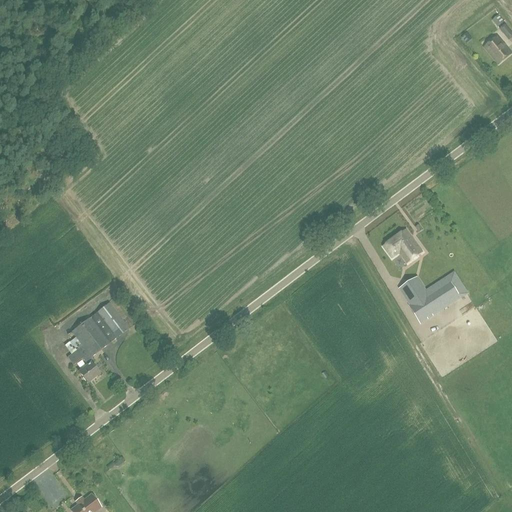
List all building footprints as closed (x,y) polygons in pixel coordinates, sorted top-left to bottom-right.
[(498,27),(504,21),(499,15),(492,21),(498,27)] [(509,40),(511,36),(511,32),(506,25),(500,29),(509,40)] [(498,64),(511,53),(497,36),(484,47),(498,64)] [(440,230),(447,226),(441,217),(434,221),(440,230)] [(425,251),(433,245),(425,233),(419,224),(415,227),(418,233),(416,235),(419,238),(417,239),(425,251)] [(406,264),(423,252),(406,229),(382,246),(392,258),(398,253),(406,264)] [(439,243),(431,249),(434,255),(443,249),(439,243)] [(479,263),(463,273),(471,285),(487,275),(479,263)] [(425,291),(421,285),(404,296),(411,306),(409,307),(420,324),(460,298),(449,281),(428,295),(425,291)] [(93,361),(91,358),(128,329),(109,304),(70,333),(81,346),(67,358),(72,366),(81,359),(86,365),(77,371),(87,385),(100,375),(91,363),(93,361)] [(94,511),(100,508),(91,495),(83,501),(83,500),(78,504),(78,505),(71,511),(94,511)]
